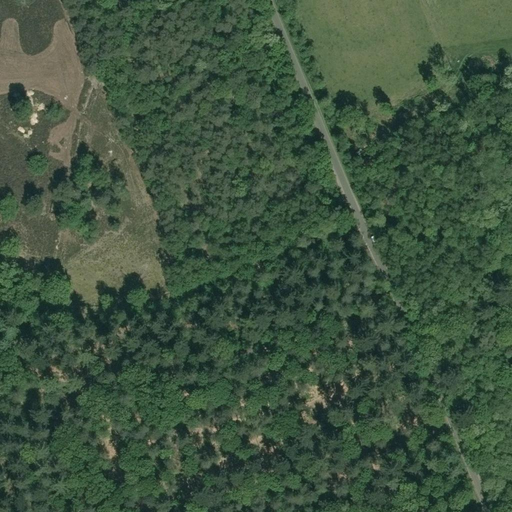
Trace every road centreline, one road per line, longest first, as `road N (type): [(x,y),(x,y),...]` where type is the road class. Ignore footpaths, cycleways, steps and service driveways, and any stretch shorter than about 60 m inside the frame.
road 1 (unclassified): [(488,511),(267,0)]
road 2 (track): [(362,223),(170,300),(35,314)]
road 3 (track): [(143,511),(306,412),(341,405),(385,419),(442,399)]
